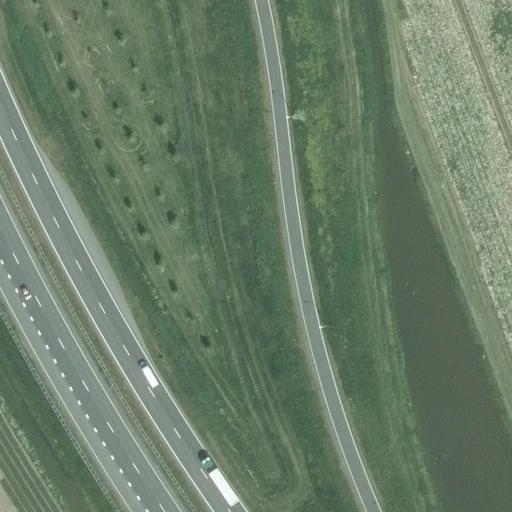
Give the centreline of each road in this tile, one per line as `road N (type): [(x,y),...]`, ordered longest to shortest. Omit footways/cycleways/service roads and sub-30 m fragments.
road 1 (trunk): [(372,511),(308,314),(260,0)]
road 2 (trunk): [(229,511),(93,293),(0,103)]
road 3 (trunk): [(0,230),(161,511)]
